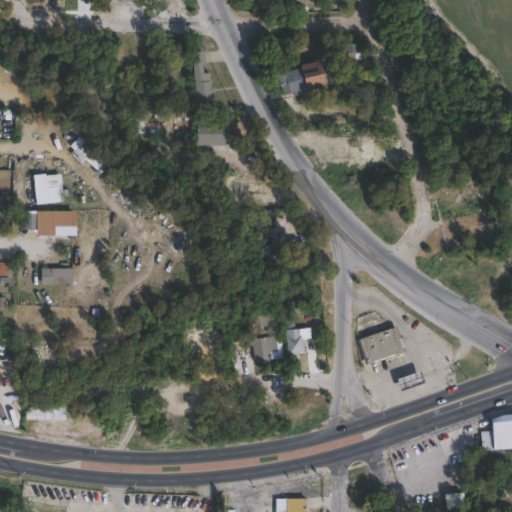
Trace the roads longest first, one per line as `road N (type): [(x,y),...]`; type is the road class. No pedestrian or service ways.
road 1 (primary): [(511,372),(293,438),(216,451),(52,445),(0,434)]
road 2 (primary): [(0,455),(116,472),(224,472),(320,453),(455,409)]
road 3 (residential): [(377,25),(21,17)]
road 4 (residential): [(394,267),(422,205),(420,173),(370,0)]
road 5 (secondary): [(333,212),(276,131),(214,0)]
road 6 (residential): [(341,380),(333,212)]
road 7 (residential): [(341,380),(208,383),(181,399)]
road 8 (secondary): [(445,305),(333,212)]
